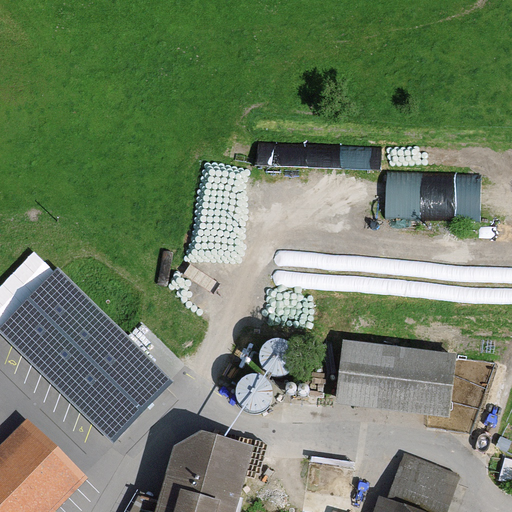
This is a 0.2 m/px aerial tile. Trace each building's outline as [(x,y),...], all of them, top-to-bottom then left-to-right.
[(387,213),(482,216),(483,173),(388,170),(387,213)] [(0,325),(0,332),(113,443),(174,381),(57,267),(0,325)] [(334,407),(445,418),(452,354),(340,342),(334,407)] [(261,376),(266,381),(272,383),(279,384),(285,383),(291,379),(295,374),(298,368),(298,361),(296,355),(292,350),(286,346),(280,344),(273,345),(267,347),(262,351),(259,357),(258,364),(258,370),(261,376)] [(235,410),(240,415),(246,418),(252,418),(259,417),(265,414),(269,408),(271,402),(271,396),(269,389),(265,384),(260,380),(253,378),(247,379),(241,381),(236,386),(233,391),(231,398),(232,404),(235,410)] [(0,511),(49,511),(86,475),(28,418),(0,446),(0,511)] [(232,511),(250,448),(179,429),(156,511),(232,511)] [(381,511),(411,511),(385,503),(381,511)]
